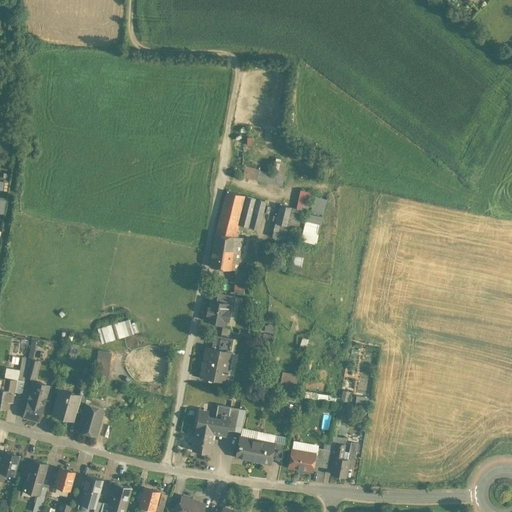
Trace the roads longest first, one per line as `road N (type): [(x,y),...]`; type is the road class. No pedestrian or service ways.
road 1 (unclassified): [(164,472),(223,171)]
road 2 (track): [(223,171),(236,59),(133,48),(131,0)]
road 3 (residential): [(164,472),(0,423)]
road 4 (residential): [(332,491),(164,472)]
road 5 (residential): [(482,494),(332,491)]
